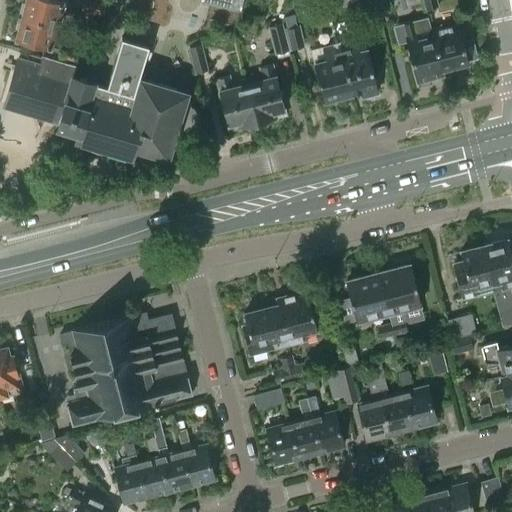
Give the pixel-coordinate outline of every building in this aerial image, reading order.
[(67,15),(69,4),(52,0),(25,0),(25,3),(22,4),(19,12),(22,14),(21,17),(54,25),(58,12),(67,15)] [(105,4),(91,0),(83,0),(81,10),(101,15),(105,4)] [(238,12),(241,0),(200,0),(200,2),(238,12)] [(373,0),(347,0),(351,14),(356,12),(362,16),(369,14),(372,8),(375,7),(373,0)] [(389,7),(387,0),(373,0),(375,7),(376,11),(389,7)] [(434,0),(422,0),(425,11),(437,8),(434,0)] [(430,30),(425,13),(389,22),(394,42),(404,39),(415,82),(442,75),(430,30)] [(54,25),(21,17),(21,19),(17,20),(15,27),(18,29),(15,40),(57,51),(59,41),(51,39),(54,25)] [(457,23),(430,30),(442,75),(441,69),(467,62),(466,60),(474,58),(470,42),(462,44),(457,23)] [(280,24),(268,27),(275,54),(287,51),(280,24)] [(297,26),(296,27),(285,29),(290,50),(303,47),(297,26)] [(121,38),(106,86),(73,76),(75,68),(42,58),(22,52),(19,60),(17,59),(4,104),(58,120),(57,124),(61,125),(59,130),(76,135),(75,138),(131,155),(133,146),(166,156),(185,92),(187,93),(192,78),(181,75),(177,90),(138,78),(148,46),(121,38)] [(341,52),(352,93),(359,91),(361,96),(377,92),(366,51),(359,52),(356,39),(345,42),(348,51),(341,52)] [(352,93),(341,52),(339,43),(310,50),(314,64),(313,64),(322,101),(352,93)] [(206,70),(199,44),(187,47),(194,73),(206,70)] [(61,50),(59,58),(72,62),(74,53),(61,50)] [(261,80),(246,83),(256,123),(284,115),(274,76),(271,64),(258,68),(261,80)] [(246,83),(230,87),(227,75),(215,79),(218,91),(217,91),(227,130),(256,123),(246,83)] [(480,246),(490,284),(499,282),(501,288),(511,284),(511,255),(507,239),(480,246)] [(490,284),(480,246),(459,251),(462,262),(452,264),(460,296),(475,292),(474,288),(490,284)] [(377,272),(387,312),(419,304),(409,264),(377,272)] [(387,312),(377,272),(345,281),(355,320),(387,312)] [(276,299),(277,305),(287,342),(305,338),(304,332),(316,328),(307,297),(305,298),(303,292),(276,299)] [(287,342),(277,305),(243,314),(246,326),(241,327),(248,353),(287,342)] [(62,334),(58,335),(61,343),(64,343),(64,344),(66,343),(69,355),(77,388),(72,389),(74,395),(64,397),(66,403),(71,425),(191,394),(185,372),(183,373),(180,362),(182,361),(179,350),(177,351),(174,340),(176,339),(173,327),(171,328),(167,314),(147,320),(145,313),(142,314),(142,312),(61,333),(62,334)] [(475,332),(470,315),(445,321),(449,339),(475,332)] [(403,320),(390,324),(393,335),(406,331),(403,320)] [(393,335),(390,324),(376,327),(379,338),(393,335)] [(468,336),(444,342),(447,355),(471,349),(468,336)] [(511,344),(497,348),(495,341),(479,345),(483,362),(500,362),(503,375),(511,372),(511,344)] [(5,347),(0,348),(0,395),(13,392),(16,402),(43,395),(32,352),(8,358),(5,347)] [(440,347),(428,350),(434,374),(446,371),(440,347)] [(356,361),(353,350),(344,352),(347,363),(356,361)] [(297,379),(293,366),(291,356),(277,360),(279,370),(272,372),(275,385),(297,379)] [(305,363),(293,366),(297,379),(308,376),(305,363)] [(348,366),(335,370),(344,404),(357,400),(348,366)] [(406,370),(397,373),(401,385),(409,383),(406,370)] [(499,376),(503,389),(488,393),(492,404),(505,400),(506,404),(511,402),(511,372),(503,375),(499,376)] [(375,379),(378,391),(386,389),(383,376),(375,379)] [(367,381),(372,401),(357,405),(366,439),(368,438),(370,440),(377,438),(378,436),(389,433),(380,399),(378,391),(375,379),(367,381)] [(426,387),(403,393),(412,427),(422,424),(424,426),(431,424),(432,421),(435,420),(426,387)] [(279,388),(256,395),(260,409),(283,403),(279,388)] [(403,393),(380,399),(389,433),(399,430),(401,432),(409,430),(410,427),(412,427),(403,393)] [(305,398),(309,410),(317,408),(313,395),(305,398)] [(309,410),(305,398),(297,400),(300,412),(309,410)] [(487,403),(477,406),(480,416),(490,414),(487,403)] [(311,418),(319,450),(329,448),(331,450),(339,448),(340,445),(342,444),(334,412),(311,418)] [(48,418),(35,421),(40,441),(53,438),(48,418)] [(311,418),(289,424),(297,456),(299,456),(301,458),(309,456),(310,453),(319,450),(311,418)] [(297,456),(289,424),(265,430),(274,462),(277,462),(279,464),(286,462),(287,459),(297,456)] [(185,429),(177,431),(180,444),(188,442),(185,429)] [(59,446),(60,447),(75,462),(83,454),(65,435),(52,439),(59,446)] [(163,435),(154,437),(157,450),(166,448),(163,435)] [(157,450),(154,437),(146,439),(149,452),(157,450)] [(52,439),(39,442),(51,454),(59,446),(52,439)] [(123,445),(128,465),(114,469),(122,501),(125,500),(127,503),(134,501),(135,498),(145,495),(137,463),(132,443),(123,445)] [(182,451),(190,484),(200,481),(202,484),(210,482),(211,479),(213,478),(209,465),(214,464),(209,446),(205,448),(204,446),(182,451)] [(182,451),(159,457),(167,490),(178,487),(180,489),(187,487),(188,484),(190,484),(182,451)] [(167,490),(159,457),(137,463),(145,495),(147,495),(149,497),(157,495),(158,492),(167,490)] [(479,482),(481,486),(485,504),(503,500),(497,477),(479,482)] [(462,485),(460,482),(452,484),(451,487),(442,490),(447,511),(472,511),(465,484),(462,485)] [(83,494),(69,488),(65,500),(77,505),(74,511),(113,511),(115,509),(95,501),(96,500),(83,494)] [(429,493),(418,496),(422,511),(447,511),(442,490),(440,490),(437,488),(430,490),(429,493)] [(399,499),(398,502),(395,502),(397,511),(422,511),(418,496),(409,499),(406,496),(399,499)]
